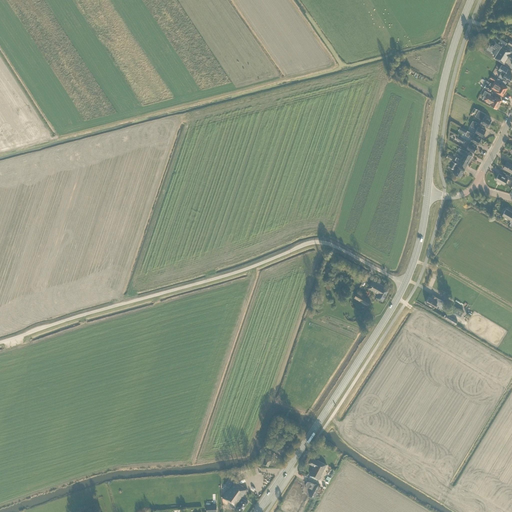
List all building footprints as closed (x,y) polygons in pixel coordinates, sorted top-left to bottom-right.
[(505,47),(507,43),(501,39),(498,44),(496,42),(493,46),(492,45),(491,47),(495,50),(494,52),(494,53),(494,54),(494,55),(495,56),(494,58),(504,64),(508,58),(511,60),(511,61),(511,63),(511,51),(505,47)] [(510,82),(511,79),(511,78),(511,77),(511,75),(506,72),(508,69),(502,65),(498,70),(504,74),(502,78),(509,82),(509,81),(510,82)] [(492,84),(505,92),(507,88),(503,86),(503,85),(501,84),(500,85),(497,83),(494,81),(495,78),(491,76),(490,78),(492,80),(490,82),(493,84),(492,84)] [(492,84),(493,84),(490,83),(489,84),(488,86),(486,84),(484,87),(490,91),(492,88),(497,91),(496,92),(498,94),(499,93),(502,96),(505,92),(492,84)] [(485,96),(499,104),(501,100),(497,98),(495,96),(495,98),(490,95),(491,94),(485,90),(482,95),(484,96),(485,96)] [(497,108),(499,104),(485,96),(484,96),(482,99),(486,101),(486,102),(491,105),(493,106),(497,108)] [(488,127),(491,121),(487,118),(484,116),(486,114),(478,110),(475,116),(482,120),(481,122),(481,123),(483,124),(488,127)] [(475,122),(473,121),(470,125),(477,129),(475,132),(482,136),(486,131),(479,127),(480,125),(475,121),(475,122)] [(466,133),(465,135),(468,137),(469,136),(472,137),(470,140),(478,144),(481,139),(473,134),(471,133),(467,131),(466,133)] [(473,152),(477,147),(469,142),(465,140),(463,143),(467,145),(465,148),(473,152)] [(462,156),(469,160),(472,155),(467,152),(461,149),(459,148),(457,150),(463,154),(462,156)] [(466,166),(469,160),(462,156),(460,159),(456,157),(455,160),(461,163),(466,166)] [(457,167),(456,166),(457,164),(451,160),(449,163),(450,164),(449,166),(454,169),(454,168),(456,169),(453,173),(460,177),(464,170),(457,166),(457,167)] [(511,164),(507,162),(503,168),(511,173),(511,164)] [(505,177),(499,173),(495,180),(504,185),(507,179),(511,181),(511,180),(511,177),(506,174),(505,177)] [(511,227),(511,226),(511,212),(506,209),(502,215),(511,220),(510,222),(511,223),(509,225),(511,227)] [(379,284),(372,280),(370,283),(367,288),(377,294),(376,297),(377,297),(382,301),(389,290),(383,287),(384,286),(379,283),(379,284)] [(367,305),(370,300),(357,292),(354,298),(367,305)] [(438,299),(436,297),(433,295),(431,298),(429,297),(425,302),(434,307),(436,303),(439,305),(442,300),(439,298),(438,299)] [(456,324),(458,321),(447,315),(445,318),(456,324)] [(266,458),(262,456),(258,465),(263,467),(265,465),(268,466),(271,460),(271,459),(269,458),(269,459),(266,458)] [(317,461),(311,458),(308,463),(314,466),(310,475),(319,479),(326,465),(317,460),(317,461)] [(241,511),(248,502),(241,498),(247,489),(234,480),(222,497),(233,504),(233,506),(234,507),(235,506),(236,507),(236,508),(240,511),(241,511)] [(314,498),(320,487),(315,484),(314,485),(312,489),(309,495),(314,498)]
